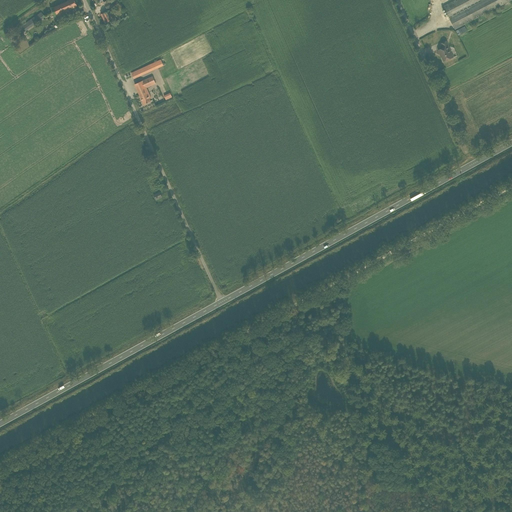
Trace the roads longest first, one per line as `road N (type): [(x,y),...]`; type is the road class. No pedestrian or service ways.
road 1 (track): [(511,186),(0,466)]
road 2 (unclassified): [(222,302),(83,0)]
road 3 (primary): [(222,302),(511,143)]
road 4 (primary): [(0,424),(222,302)]
